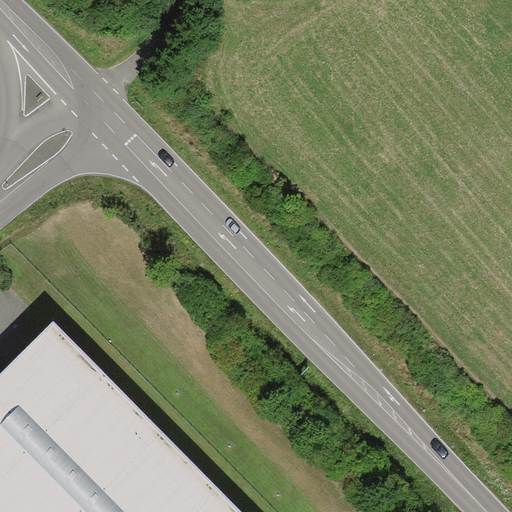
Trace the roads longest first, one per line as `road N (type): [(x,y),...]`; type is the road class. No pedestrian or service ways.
road 1 (secondary): [(492,511),(94,95)]
road 2 (unclassified): [(0,22),(17,75),(23,173)]
road 3 (secondary): [(94,95),(5,0)]
road 4 (track): [(171,0),(151,38),(94,95)]
